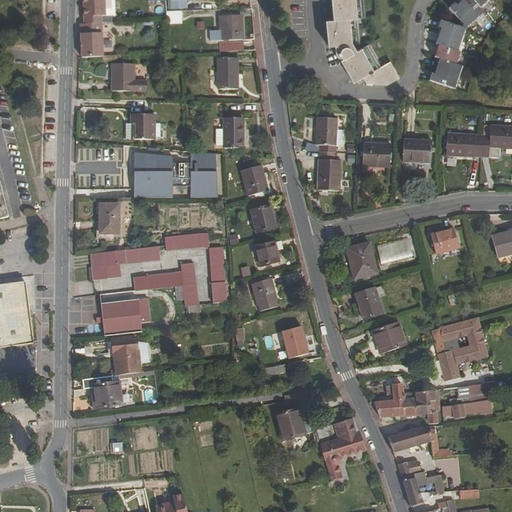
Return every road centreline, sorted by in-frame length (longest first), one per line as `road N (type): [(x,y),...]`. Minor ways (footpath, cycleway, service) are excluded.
road 1 (residential): [(65,0),(60,422),(43,469)]
road 2 (residential): [(398,511),(338,355),(304,234)]
road 3 (residential): [(511,199),(455,200),(304,234)]
road 4 (residential): [(313,65),(327,86),(385,93),(400,87),(424,0)]
road 5 (residential): [(304,234),(265,68)]
road 6 (unknown): [(62,278),(196,295)]
